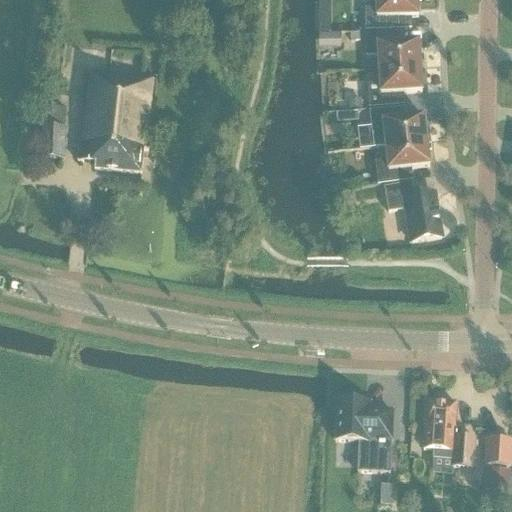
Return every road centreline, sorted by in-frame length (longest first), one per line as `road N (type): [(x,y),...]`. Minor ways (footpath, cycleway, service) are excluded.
road 1 (secondary): [(484,348),(217,333),(0,282)]
road 2 (residential): [(484,348),(488,0)]
